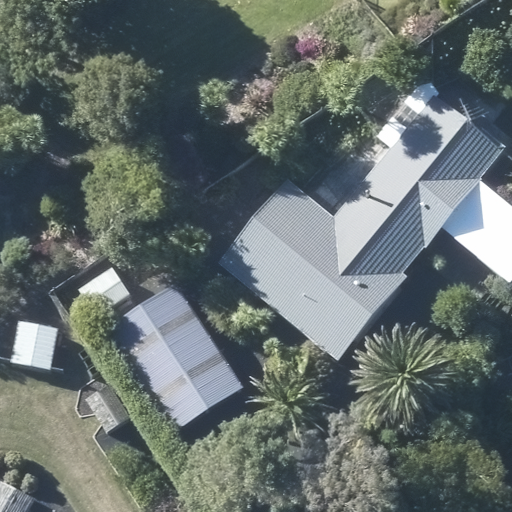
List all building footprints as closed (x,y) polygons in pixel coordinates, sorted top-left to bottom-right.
[(511,228),(511,223),(490,205),(480,196),(509,163),(441,107),(368,194),(332,164),(321,177),(302,201),(293,193),(286,202),(225,275),(344,373),(413,288),(407,284),(434,253),(436,255),(449,239),(481,266),(511,228)] [(135,308),(160,293),(149,278),(124,293),(135,308)] [(89,334),(103,324),(115,315),(91,282),(65,301),(89,334)] [(110,341),(176,444),(245,399),(180,296),(114,338),(110,341)] [(53,376),(59,337),(22,330),(14,370),(53,376)] [(90,408),(111,443),(137,427),(116,394),(90,408)] [(0,511),(33,511),(37,503),(0,485),(0,511)]
